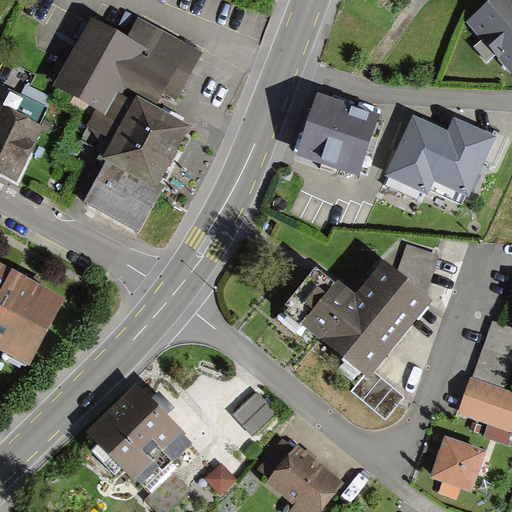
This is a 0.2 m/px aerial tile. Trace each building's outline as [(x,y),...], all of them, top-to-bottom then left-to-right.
[(511,0),(493,0),(464,25),(506,73),(511,67),(511,0)] [(106,160),(161,191),(165,183),(161,181),(191,125),(157,107),(164,93),(177,99),(203,52),(126,10),(116,29),(92,18),(56,87),(97,109),(80,139),(105,151),(101,157),(106,160)] [(0,173),(17,181),(43,126),(39,124),(47,108),(9,91),(2,107),(0,106),(0,173)] [(301,154),(356,174),(375,120),(319,101),(301,154)] [(456,141),(420,125),(395,178),(429,194),(435,181),(472,198),(498,141),(464,125),(456,141)] [(500,167),(511,140),(502,136),(491,163),(500,167)] [(83,200),(139,229),(161,191),(106,160),(83,200)] [(326,274),(294,313),(363,371),(364,369),(426,297),(378,257),(348,293),(326,274)] [(0,349),(30,365),(65,297),(0,262),(0,349)] [(511,331),(489,324),(459,411),(509,428),(511,419),(511,396),(500,392),(511,356),(511,331)] [(346,391),(380,419),(398,398),(364,369),(363,371),(346,391)] [(254,393),(230,416),(249,437),(274,414),(254,393)] [(139,394),(89,446),(127,482),(176,429),(139,394)] [(443,438),(431,475),(466,486),(478,449),(443,438)] [(313,511),(336,483),(280,441),(256,473),(294,502),(287,511),(313,511)] [(237,484),(222,469),(209,481),(223,496),(237,484)] [(161,511),(184,488),(170,475),(144,501),(155,511),(161,511)]
